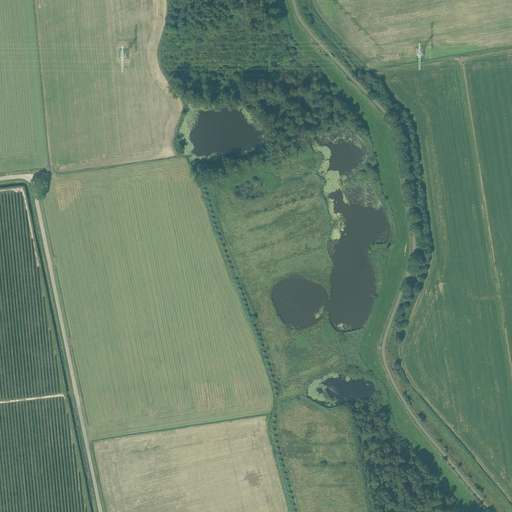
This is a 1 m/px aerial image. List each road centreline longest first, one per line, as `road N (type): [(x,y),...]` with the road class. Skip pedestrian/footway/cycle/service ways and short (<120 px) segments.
road 1 (unclassified): [(491,511),(419,425),(384,359),(413,248),(396,133),(299,19),(293,0)]
road 2 (unclassified): [(100,511),(29,177)]
road 3 (track): [(364,90),(388,71),(511,50)]
